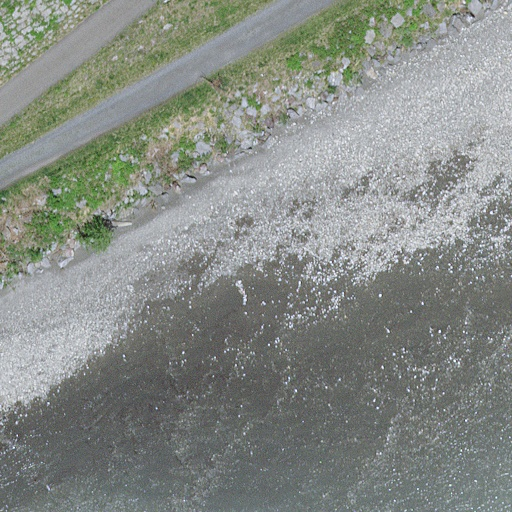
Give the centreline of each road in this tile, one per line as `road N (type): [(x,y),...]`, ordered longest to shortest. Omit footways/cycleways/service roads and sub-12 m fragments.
road 1 (track): [(0,175),(314,0)]
road 2 (track): [(0,106),(137,0)]
